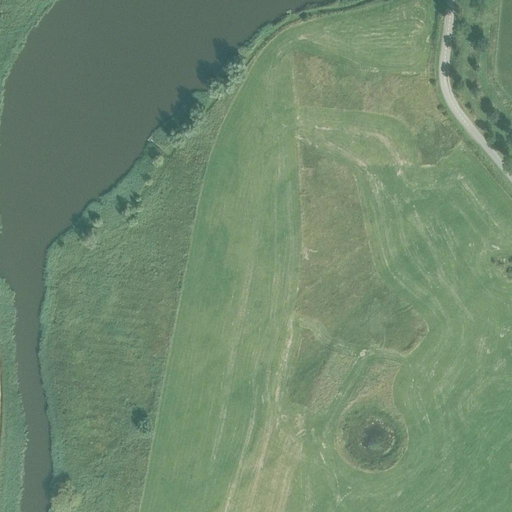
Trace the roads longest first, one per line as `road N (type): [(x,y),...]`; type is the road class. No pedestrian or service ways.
road 1 (tertiary): [(511,176),(446,89),(450,0)]
road 2 (track): [(488,0),(482,80),(511,121)]
